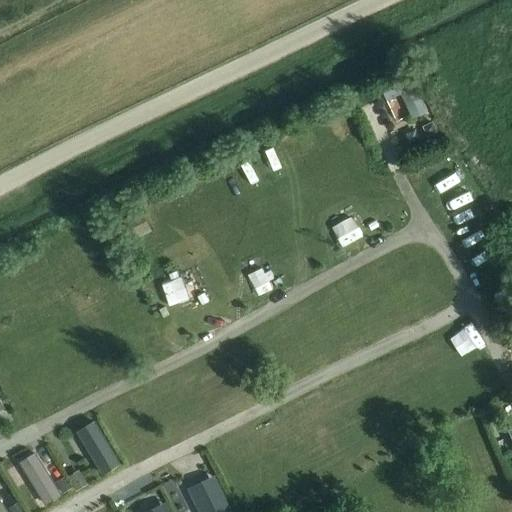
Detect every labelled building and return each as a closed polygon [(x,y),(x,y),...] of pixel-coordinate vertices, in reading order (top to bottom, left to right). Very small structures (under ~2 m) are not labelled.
[(393,78),(379,85),(385,99),(400,92),(410,114),(424,108),(414,86),(408,71),(393,78)] [(372,85),(360,91),(391,159),(403,153),(372,85)] [(421,161),(426,172),(451,161),(446,150),(421,161)] [(129,222),(147,213),(137,193),(119,203),(129,222)] [(164,224),(144,235),(155,254),(175,242),(164,224)] [(229,511),(215,483),(190,496),(198,511),(229,511)]
